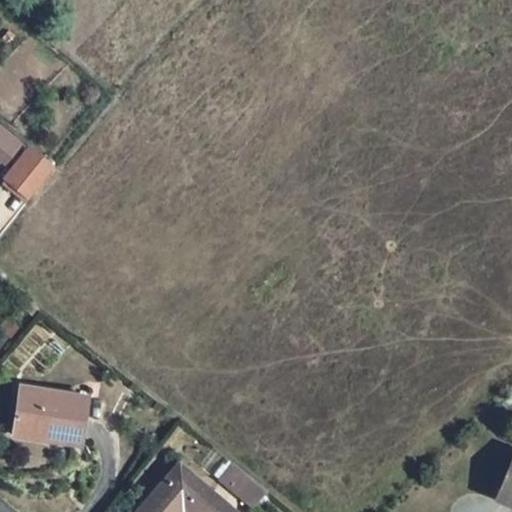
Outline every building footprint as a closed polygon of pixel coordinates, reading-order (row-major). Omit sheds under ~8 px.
[(0,161),(4,164),(23,142),(0,121),(0,161)] [(29,144),(0,176),(0,179),(25,202),(56,167),(29,144)] [(21,386),(15,428),(82,438),(88,397),(21,386)] [(82,438),(15,428),(14,434),(81,445),(82,438)] [(235,464),(230,459),(217,474),(230,486),(244,471),(235,464)] [(511,463),(500,493),(511,497),(511,463)] [(237,511),(180,464),(137,511),(237,511)] [(263,486),(244,471),(230,486),(230,487),(249,503),(263,486)]
